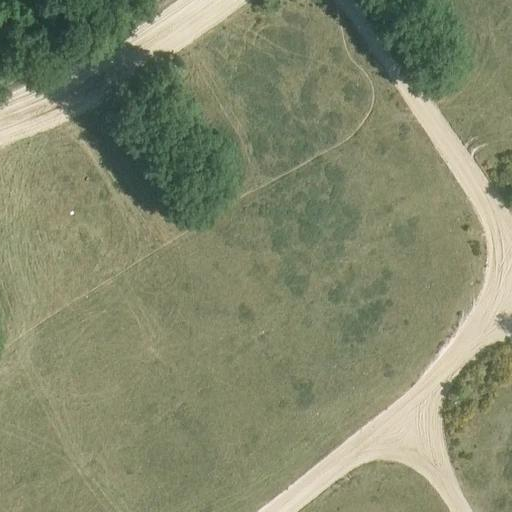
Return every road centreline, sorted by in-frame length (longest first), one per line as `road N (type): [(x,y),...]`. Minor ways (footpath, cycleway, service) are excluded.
road 1 (track): [(511,244),(345,0)]
road 2 (track): [(0,122),(82,86),(213,0)]
road 3 (track): [(402,417),(278,511)]
road 4 (track): [(402,417),(511,315)]
